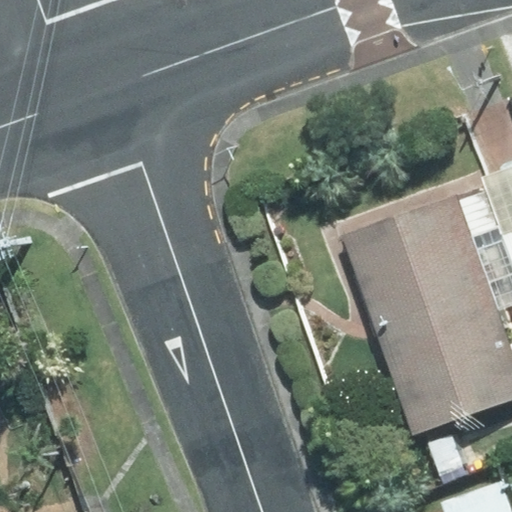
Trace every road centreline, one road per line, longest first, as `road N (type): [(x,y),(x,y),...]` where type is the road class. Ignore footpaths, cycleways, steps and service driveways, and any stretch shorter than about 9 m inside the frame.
road 1 (residential): [(238,511),(117,173),(80,95)]
road 2 (tertiary): [(80,95),(355,0)]
